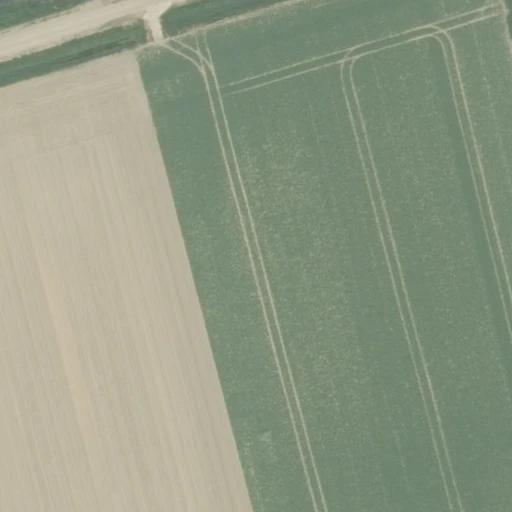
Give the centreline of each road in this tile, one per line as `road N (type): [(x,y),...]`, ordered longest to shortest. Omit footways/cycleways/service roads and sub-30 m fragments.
road 1 (track): [(148,0),(274,511)]
road 2 (unclassified): [(0,46),(144,0)]
